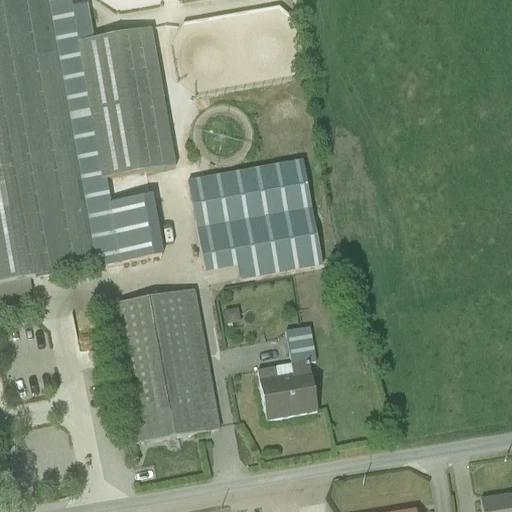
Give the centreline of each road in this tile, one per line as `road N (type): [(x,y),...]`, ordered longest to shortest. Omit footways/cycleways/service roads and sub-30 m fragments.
road 1 (unclassified): [(78,511),(511,442)]
road 2 (unknown): [(73,408),(57,318),(66,298),(82,287),(174,268)]
